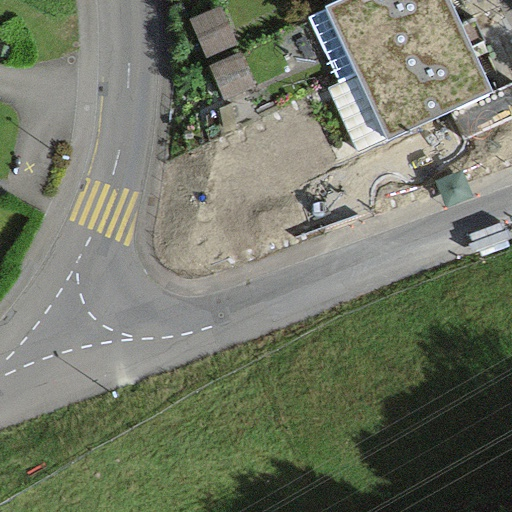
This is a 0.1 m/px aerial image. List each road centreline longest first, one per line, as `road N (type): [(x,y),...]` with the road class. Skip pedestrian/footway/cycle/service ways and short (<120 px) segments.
road 1 (residential): [(511,215),(213,323),(113,335),(42,325)]
road 2 (residential): [(127,0),(129,96),(105,199),(42,325)]
